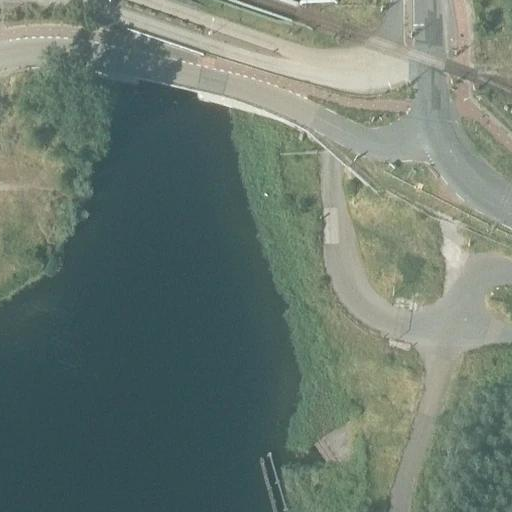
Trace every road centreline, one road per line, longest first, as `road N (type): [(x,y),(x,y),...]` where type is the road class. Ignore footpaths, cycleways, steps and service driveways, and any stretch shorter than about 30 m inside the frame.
road 1 (tertiary): [(437,142),(355,138),(231,85),(103,56),(32,48),(0,54)]
road 2 (tertiary): [(437,142),(428,0)]
